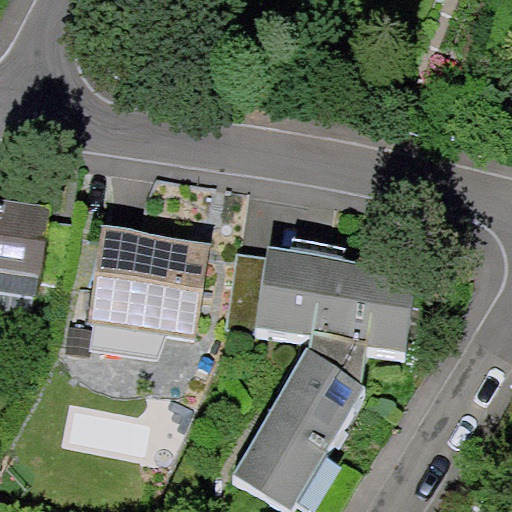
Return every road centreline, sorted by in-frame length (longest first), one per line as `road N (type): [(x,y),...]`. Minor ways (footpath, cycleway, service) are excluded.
road 1 (residential): [(511,217),(17,113)]
road 2 (residential): [(511,315),(395,511)]
road 3 (residential): [(68,0),(17,113)]
